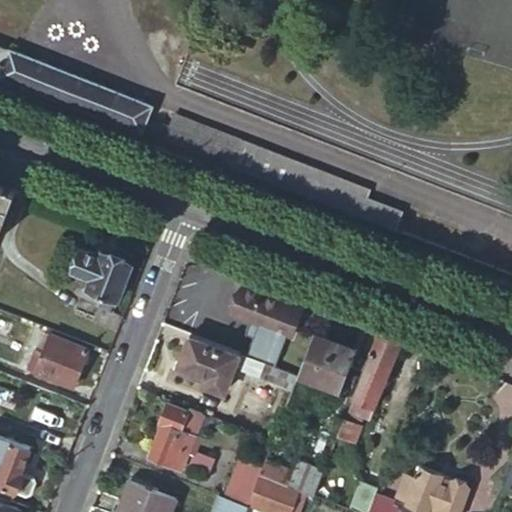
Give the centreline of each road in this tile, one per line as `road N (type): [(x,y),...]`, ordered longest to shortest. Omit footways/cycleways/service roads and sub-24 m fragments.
road 1 (secondary): [(511,329),(191,202)]
road 2 (residential): [(191,202),(71,511)]
road 3 (secondary): [(191,202),(0,127)]
